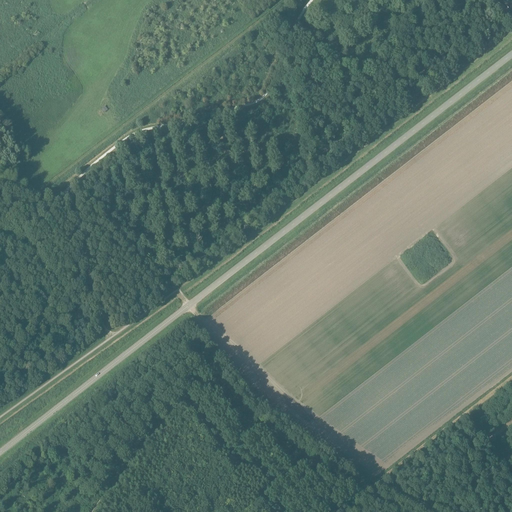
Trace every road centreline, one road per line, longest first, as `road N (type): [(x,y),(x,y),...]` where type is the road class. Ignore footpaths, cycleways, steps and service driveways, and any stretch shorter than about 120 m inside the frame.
road 1 (unclassified): [(0,452),(511,55)]
road 2 (track): [(187,306),(259,403),(407,511)]
